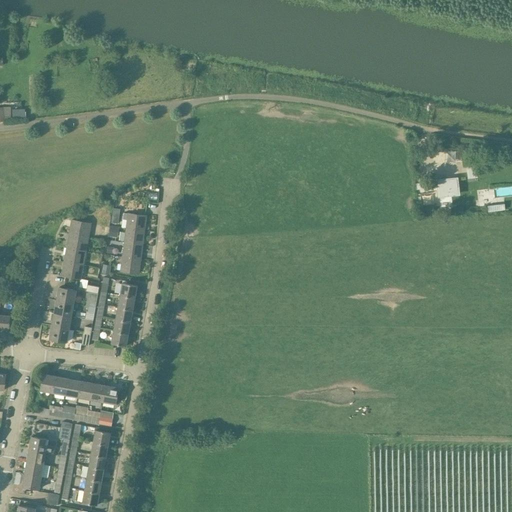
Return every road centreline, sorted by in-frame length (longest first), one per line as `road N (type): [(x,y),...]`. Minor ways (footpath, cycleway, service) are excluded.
road 1 (unclassified): [(428,129),(265,96),(186,102)]
road 2 (residential): [(140,368),(176,181)]
road 3 (unclassified): [(0,129),(186,102)]
road 4 (residential): [(115,511),(140,368)]
